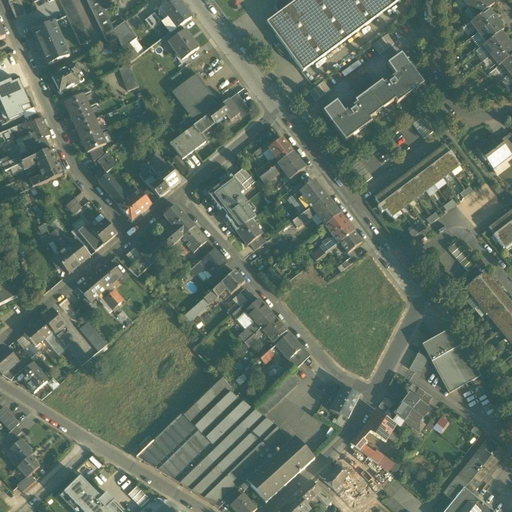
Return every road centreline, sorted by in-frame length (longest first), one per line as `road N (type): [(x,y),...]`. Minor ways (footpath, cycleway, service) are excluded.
road 1 (residential): [(178,193),(334,376),(371,397)]
road 2 (residential): [(0,5),(74,170),(127,234)]
road 3 (residential): [(199,511),(0,382)]
road 4 (residential): [(278,109),(394,266)]
road 5 (residential): [(428,0),(438,92),(456,115),(511,112)]
road 6 (residential): [(0,340),(127,234)]
road 7 (residential): [(371,397),(342,440),(266,511)]
road 8 (residential): [(394,266),(452,231),(467,232),(511,287)]
road 9 (residential): [(394,266),(417,302),(371,397)]
road 10 (residential): [(196,0),(278,109)]
road 11 (residential): [(178,193),(278,109)]
